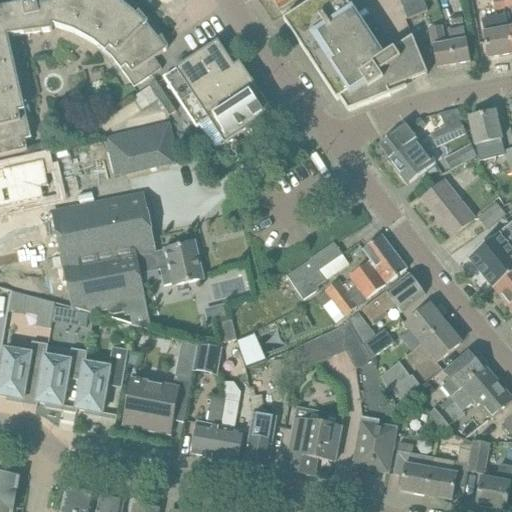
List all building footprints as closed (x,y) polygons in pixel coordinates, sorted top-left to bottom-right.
[(0,0),(0,157),(28,151),(25,141),(32,139),(8,37),(52,31),(53,26),(75,33),(95,44),(112,59),(126,77),(130,82),(136,78),(140,84),(149,78),(162,70),(154,59),(167,50),(168,48),(162,37),(159,40),(147,25),(148,23),(139,14),(137,17),(122,4),(123,3),(119,0),(0,0)] [(314,0),(284,20),(285,22),(291,32),(302,48),(309,58),(320,75),(326,85),(337,101),(340,99),(349,113),(389,97),(391,96),(407,89),(406,88),(404,88),(403,85),(414,81),(426,76),(428,75),(412,38),(411,39),(394,50),(383,57),(345,0),(314,0)] [(492,0),(495,11),(505,9),(502,0),(492,0)] [(511,0),(502,0),(505,9),(511,7),(511,0)] [(483,34),(488,59),(511,54),(511,46),(509,29),(506,15),(482,20),(485,33),(483,34)] [(433,49),(437,69),(471,62),(467,43),(464,28),(448,31),(450,43),(445,44),(442,27),(430,29),(433,49)] [(218,42),(206,50),(163,78),(197,129),(200,127),(216,151),(255,126),(254,124),(272,112),(260,95),(261,95),(252,82),(247,85),(218,42)] [(149,85),(170,116),(176,112),(156,81),(149,85)] [(440,115),(446,128),(460,121),(460,122),(462,121),(457,110),(440,115)] [(476,147),(479,161),(504,156),(499,132),(495,113),(469,119),(474,138),(475,147),(476,147)] [(378,146),(390,163),(417,141),(412,134),(424,127),(420,119),(406,126),(405,125),(378,146)] [(431,135),(437,148),(466,134),(460,122),(460,121),(446,128),(431,135)] [(170,122),(106,137),(116,178),(180,162),(170,122)] [(417,141),(390,163),(408,185),(435,164),(417,141)] [(476,158),(470,147),(445,160),(450,171),(476,158)] [(225,154),(216,160),(222,170),(232,164),(225,154)] [(45,163),(0,173),(0,213),(46,203),(42,190),(50,189),(45,163)] [(445,182),(438,188),(422,200),(452,237),(467,225),(475,219),(445,182)] [(155,254),(143,195),(53,213),(64,269),(65,269),(73,308),(99,316),(100,312),(107,311),(108,313),(112,315),(124,313),(124,317),(129,316),(131,325),(151,331),(153,330),(140,276),(161,271),(164,286),(173,284),(174,287),(184,284),(203,280),(195,244),(155,254)] [(511,206),(503,214),(496,206),(479,219),(487,229),(504,216),(509,222),(511,220),(511,206)] [(484,246),(469,258),(493,288),(511,273),(511,244),(502,232),(494,238),(484,246)] [(317,298),(319,301),(357,288),(384,268),(382,264),(395,254),(381,236),(362,251),(371,261),(349,278),(351,281),(344,286),(340,281),(317,298)] [(287,277),(303,301),(319,291),(317,288),(325,282),(318,272),(343,256),(334,244),(310,260),(311,261),(287,277)] [(324,308),(332,302),(344,318),(358,307),(353,300),(361,294),(367,301),(407,270),(395,254),(382,264),(384,268),(357,288),(319,301),(324,308)] [(511,273),(493,288),(494,290),(495,289),(511,310),(511,273)] [(401,314),(425,295),(410,275),(394,287),(362,311),(372,324),(395,306),(401,314)] [(56,303),(11,291),(8,312),(25,316),(26,314),(39,316),(37,326),(51,329),(56,303)] [(406,326),(421,345),(445,325),(430,306),(406,326)] [(76,315),(74,331),(90,333),(93,317),(76,315)] [(237,341),(232,321),(218,325),(223,344),(237,341)] [(130,326),(118,322),(116,333),(128,335),(130,326)] [(332,358),(346,352),(356,371),(369,364),(368,361),(371,359),(363,346),(355,331),(354,331),(349,324),(347,326),(325,336),(332,358)] [(445,325),(421,345),(436,364),(446,357),(461,344),(445,325)] [(384,330),(365,344),(363,346),(371,359),(394,344),(384,330)] [(304,371),(332,358),(325,336),(295,350),(304,371)] [(28,372),(42,375),(45,357),(46,358),(49,345),(32,342),(30,355),(1,350),(0,355),(0,367),(3,368),(0,382),(0,396),(6,398),(5,402),(23,405),(28,372)] [(199,346),(194,371),(209,374),(213,348),(199,346)] [(107,386),(122,389),(129,351),(113,348),(109,369),(86,364),(84,364),(81,382),(76,410),(85,412),(84,415),(101,418),(107,386)] [(68,379),(81,382),(84,364),(86,364),(88,352),(72,349),(70,362),(46,358),(45,357),(42,375),(37,403),(46,405),(45,409),(62,412),(68,379)] [(441,384),(451,397),(483,371),(469,354),(454,367),(445,373),(448,378),(441,384)] [(284,361),(272,362),(273,386),(285,386),(284,361)] [(462,412),(474,402),(478,407),(479,405),(492,420),(511,403),(511,399),(486,368),(483,371),(451,397),(462,412)] [(420,386),(412,376),(393,390),(400,400),(420,386)] [(132,381),(129,399),(125,419),(154,424),(153,431),(170,434),(173,421),(184,424),(192,381),(179,379),(177,390),(132,381)] [(436,393),(428,384),(414,395),(422,405),(436,393)] [(251,424),(245,464),(268,468),(277,419),(265,417),(266,412),(265,412),(262,396),(255,397),(254,387),(249,388),(253,413),(251,424)] [(191,455),(215,459),(225,401),(212,398),(207,425),(197,424),(191,455)] [(215,459),(239,463),(244,432),(234,430),(239,404),(225,401),(215,459)] [(440,405),(430,414),(442,428),(452,419),(440,405)] [(511,417),(505,423),(502,425),(511,436),(511,417)] [(285,471),(309,476),(312,458),(335,463),(342,429),(295,420),(285,471)] [(361,426),(357,448),(353,468),(388,474),(397,429),(378,425),(377,429),(361,426)] [(473,442),(472,447),(468,471),(484,474),(490,445),(473,442)] [(401,493),(426,498),(434,459),(413,455),(414,446),(400,443),(399,452),(396,452),(396,456),(393,476),(404,477),(401,493)] [(426,498),(452,502),(455,487),(465,489),(468,471),(472,447),(461,445),(457,463),(434,459),(426,498)] [(477,507),(504,511),(505,511),(511,474),(511,467),(499,466),(497,482),(482,479),(477,507)] [(0,475),(0,511),(12,511),(18,479),(0,475)] [(91,511),(95,496),(67,491),(62,511),(91,511)] [(122,511),(125,502),(100,498),(97,511),(122,511)]
